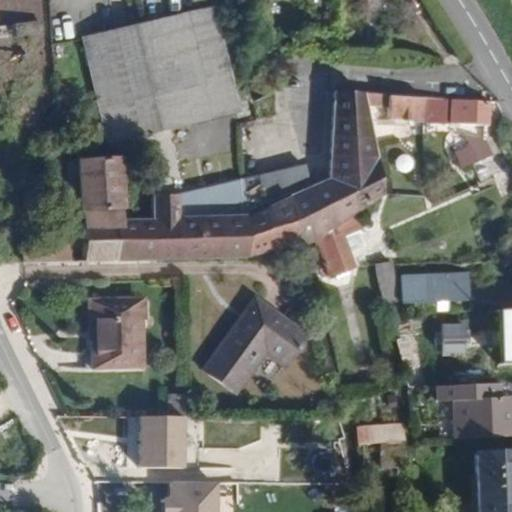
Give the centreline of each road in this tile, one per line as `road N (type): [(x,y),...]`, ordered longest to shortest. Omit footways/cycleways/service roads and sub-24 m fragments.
road 1 (unknown): [(505,76),(291,86)]
road 2 (residential): [(0,337),(68,498)]
